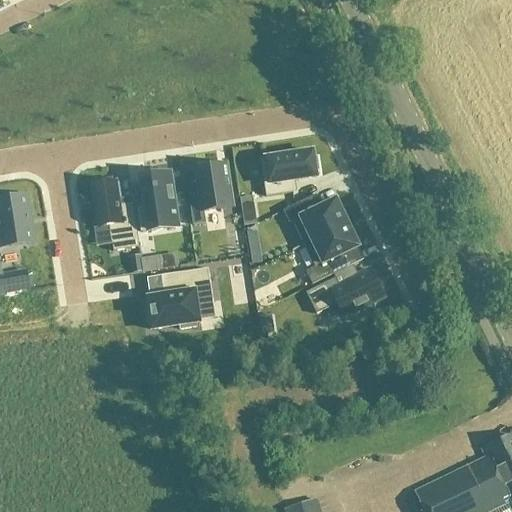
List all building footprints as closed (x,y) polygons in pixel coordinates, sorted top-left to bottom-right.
[(268,175),(261,178),(278,212),(302,200),(297,189),(321,178),(318,173),(321,171),(315,159),(312,160),(309,155),(282,168),(281,164),(266,171),(268,175)] [(236,210),(230,167),(199,171),(202,191),(189,192),(195,228),(205,227),(203,215),(236,210)] [(145,211),(137,212),(141,235),(177,229),(169,176),(140,180),(145,211)] [(96,187),(91,188),(98,230),(98,231),(109,229),(112,247),(113,254),(139,250),(132,206),(120,208),(116,184),(112,185),(111,181),(95,183),(96,187)] [(24,198),(0,201),(0,250),(32,246),(24,198)] [(292,224),(303,248),(348,226),(336,202),(317,212),(311,200),(282,214),(288,226),(292,224)] [(359,250),(348,226),(303,248),(314,270),(305,274),(312,288),(346,271),(340,259),(359,250)] [(149,308),(145,309),(147,326),(151,325),(152,333),(200,325),(199,323),(197,307),(213,304),(208,272),(160,279),(162,293),(164,292),(165,298),(149,301),(147,301),(149,308)] [(0,273),(0,295),(28,292),(25,274),(1,277),(0,273)] [(370,273),(358,279),(339,288),(335,281),(305,296),(316,317),(338,306),(344,318),(383,299),(370,273)] [(260,336),(273,334),(270,317),(258,319),(260,336)] [(511,437),(482,451),(486,459),(414,493),(422,511),(491,511),(511,503),(511,437)] [(284,511),(283,511),(320,511),(317,501),(284,511)]
